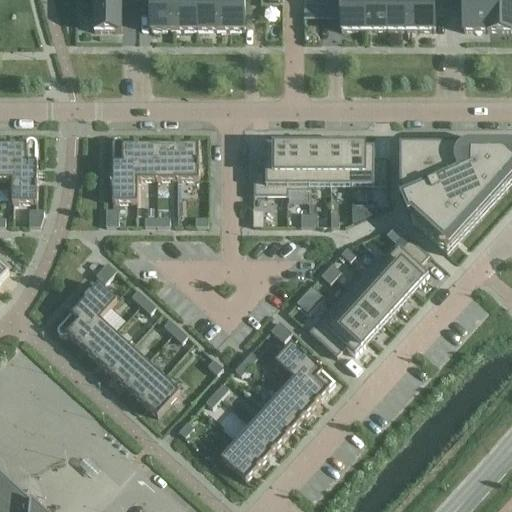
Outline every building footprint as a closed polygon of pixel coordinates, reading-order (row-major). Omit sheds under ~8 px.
[(122,4),(134,4),(134,0),(94,0),(94,35),(122,35),(122,4)] [(175,34),(175,0),(151,0),(151,35),(153,35),(153,34),(175,34)] [(198,0),(175,0),(175,34),(198,34),(198,0)] [(198,0),(198,34),(221,34),(220,0),(198,0)] [(220,0),(221,34),(243,34),(243,35),(245,35),(244,0),(220,0)] [(342,14),(342,23),(342,35),(343,35),(343,34),(365,34),(365,0),(326,0),(327,7),(327,14),(342,14)] [(388,34),(388,0),(365,0),(365,34),(388,34)] [(411,34),(411,0),(388,0),(388,34),(411,34)] [(411,0),(411,34),(433,34),(433,35),(435,35),(435,4),(447,4),(446,0),(411,0)] [(450,0),(451,4),(464,4),(464,35),(489,35),(488,0),(450,0)] [(511,0),(488,0),(489,35),(511,34),(511,0)] [(13,177),(37,177),(37,149),(37,148),(37,146),(36,145),(34,144),(32,143),(31,143),(29,144),(28,144),(27,146),(26,147),(26,149),(16,149),(16,148),(13,148),(13,177)] [(113,177),(137,177),(137,148),(135,148),(135,149),(124,149),(124,147),(123,145),(122,144),(120,143),(118,143),(116,144),(115,145),(114,146),(113,147),(113,149),(113,166),(113,177)] [(0,184),(12,184),(13,184),(13,177),(13,148),(11,148),(11,149),(0,148),(0,184)] [(137,148),(137,177),(137,184),(138,184),(157,184),(157,149),(139,149),(139,148),(137,148)] [(157,149),(157,184),(178,184),(178,148),(175,148),(175,149),(157,149)] [(178,148),(178,184),(199,184),(199,172),(200,172),(200,165),(199,165),(199,149),(180,149),(180,148),(178,148)] [(288,201),(288,195),(288,151),(265,151),(265,163),(253,163),(253,201),(288,201)] [(309,151),(288,151),(288,195),(309,195),(309,190),(309,151)] [(309,190),(331,190),(331,151),(309,151),(309,190)] [(352,151),(331,151),(331,190),(352,190),(352,151)] [(352,151),(352,190),(386,190),(386,163),(374,163),(374,151),(352,151)] [(511,173),(511,167),(493,151),(471,151),(471,160),(452,160),(452,151),(400,151),(400,197),(403,197),(407,206),(404,207),(409,217),(412,216),(416,225),(413,227),(447,258),(482,220),(475,214),(485,204),(492,210),(508,191),(502,185),(511,173)] [(37,177),(13,177),(13,184),(12,184),(12,207),(37,207),(37,195),(38,195),(38,187),(37,187),(37,178),(37,177)] [(138,184),(137,184),(137,177),(113,177),(113,187),(113,195),(113,207),(138,207),(138,184)] [(44,214),(29,214),(29,222),(43,222),(44,220),(44,214)] [(106,214),(106,222),(119,222),(119,214),(106,214)] [(274,218),(256,219),(256,228),(274,228),(274,218)] [(30,231),(41,231),(43,222),(29,222),(30,231)] [(106,231),(119,231),(119,222),(106,222),(106,231)] [(157,231),(157,222),(145,222),(145,231),(157,231)] [(157,222),(157,231),(170,231),(170,222),(157,222)] [(196,231),(208,231),(208,222),(196,222),(196,231)] [(381,265),(414,295),(429,279),(420,271),(429,260),(409,241),(399,252),(396,249),(382,264),(381,265)] [(341,258),(350,266),(355,260),(346,252),(341,258)] [(381,265),(382,264),(377,260),(362,277),(399,311),(414,295),(381,265)] [(109,279),(111,282),(117,276),(107,267),(102,273),(109,279)] [(0,286),(9,276),(0,268),(0,286)] [(341,276),(332,268),(327,274),(335,282),(341,276)] [(102,273),(96,280),(105,288),(111,282),(109,279),(102,273)] [(321,280),(330,288),(335,282),(327,274),(321,280)] [(347,293),(385,327),(399,311),(362,277),(347,293)] [(100,323),(100,324),(117,305),(99,288),(90,298),(90,297),(85,303),(78,310),(96,327),(100,323)] [(306,296),(316,305),(321,299),(311,290),(306,296)] [(333,309),(370,343),(385,327),(347,293),(333,309)] [(147,303),(138,295),(132,301),(141,309),(147,303)] [(150,318),(156,312),(147,303),(141,309),(150,318)] [(370,343),(333,309),(308,336),(337,362),(346,351),(355,359),(370,343)] [(62,341),(64,341),(66,341),(67,340),(68,339),(76,347),(77,348),(96,327),(78,310),(59,332),(58,334),(58,336),(58,337),(59,339),(61,340),(62,341)] [(92,361),(93,362),(115,337),(100,324),(100,323),(96,327),(77,348),(81,352),(92,361)] [(179,332),(170,324),(164,330),(173,339),(179,332)] [(277,340),(285,331),(279,326),(271,335),(277,340)] [(292,337),(285,331),(277,340),(283,347),(292,337)] [(188,341),(179,332),(173,339),(182,347),(188,341)] [(108,376),(109,377),(131,352),(115,337),(93,362),(97,366),(108,376)] [(298,386),(314,368),(307,361),(302,356),(292,348),(275,366),(294,383),(295,382),(298,386)] [(124,390),(125,392),(147,367),(131,352),(109,377),(113,381),(124,390)] [(252,356),(244,365),(250,371),(258,362),(252,356)] [(208,370),(217,379),(223,373),(214,364),(208,370)] [(244,365),(235,375),(242,380),(250,371),(244,365)] [(163,381),(147,367),(125,392),(129,396),(129,395),(140,405),(141,406),(163,381)] [(335,387),(314,368),(298,386),(320,405),(321,404),(320,404),(335,387)] [(165,383),(163,381),(141,406),(145,410),(158,421),(180,396),(165,383)] [(280,398),(305,421),(306,420),(315,409),(316,410),(320,405),(298,386),(295,382),(294,383),(280,398)] [(215,397),(221,403),(229,394),(223,388),(215,397)] [(206,406),(212,412),(221,403),(215,397),(206,406)] [(266,414),(290,437),(291,436),(301,425),(301,426),(305,421),(280,398),(266,414)] [(251,430),(276,453),(277,452),(286,441),(286,442),(290,437),(266,414),(251,430)] [(194,432),(188,427),(179,436),(186,442),(194,432)] [(236,446),(261,469),(262,468),(272,457),(276,453),(251,430),(249,432),(236,446)] [(261,469),(236,446),(221,463),(230,471),(235,476),(236,476),(246,485),(257,473),(260,471),(261,469)] [(37,511),(0,477),(0,511),(37,511)]
